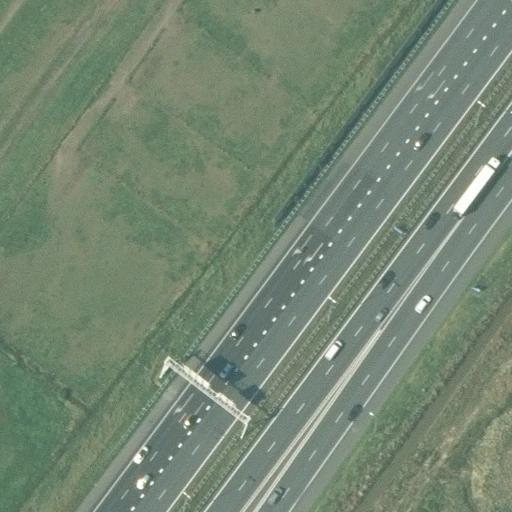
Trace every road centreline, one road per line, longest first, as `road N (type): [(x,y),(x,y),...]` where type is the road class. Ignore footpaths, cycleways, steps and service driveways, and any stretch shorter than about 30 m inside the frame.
road 1 (motorway): [(511,0),(129,511)]
road 2 (motorway): [(221,511),(511,138)]
road 3 (motorway): [(274,511),(511,165)]
